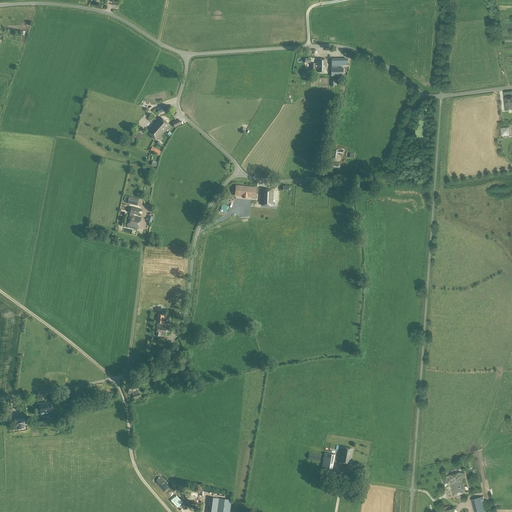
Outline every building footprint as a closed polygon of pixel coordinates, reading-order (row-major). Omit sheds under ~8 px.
[(311,64),(311,70),(315,70),(315,69),(317,69),(317,72),(327,72),(327,59),(317,59),(317,64),(311,64)] [(344,68),(332,68),(332,76),(344,76),(344,68)] [(161,136),(170,126),(160,117),(147,132),(157,140),(158,139),(160,140),(162,138),(161,136)] [(179,119),(172,123),(175,128),(182,124),(179,119)] [(500,128),(501,136),(510,135),(509,127),(500,128)] [(131,137),(137,139),(140,133),(134,131),(131,137)] [(152,147),(150,151),(159,156),(161,152),(152,147)] [(333,148),(331,159),(339,160),(340,155),(342,155),(343,150),(339,150),(339,149),(333,148)] [(234,195),(245,196),(246,188),(239,187),(239,190),(235,190),(234,195)] [(272,206),(273,190),(262,188),(261,205),(272,206)] [(139,199),(129,197),(127,204),(137,206),(139,199)] [(138,229),(141,218),(133,217),(134,214),(138,215),(140,210),(132,208),(130,213),(127,226),(138,229)] [(157,326),(156,336),(160,336),(160,334),(166,335),(167,327),(159,326),(160,324),(163,324),(164,314),(158,313),(157,323),(157,326)] [(129,394),(132,393),(135,399),(140,397),(135,382),(126,385),(129,394)] [(51,402),(39,404),(40,413),(53,411),(51,402)] [(342,447),(339,463),(350,465),(353,449),(342,447)] [(309,453),(308,459),(320,461),(321,456),(309,453)] [(324,453),(321,471),(332,473),(335,455),(324,453)] [(448,475),(448,476),(442,478),(444,484),(448,483),(448,482),(450,482),(454,496),(465,492),(462,479),(464,478),(463,472),(459,472),(448,475)] [(464,511),(461,497),(450,500),(453,511),(464,511)] [(487,511),(483,497),(470,500),(473,511),(487,511)] [(229,511),(232,500),(211,498),(209,511),(229,511)]
